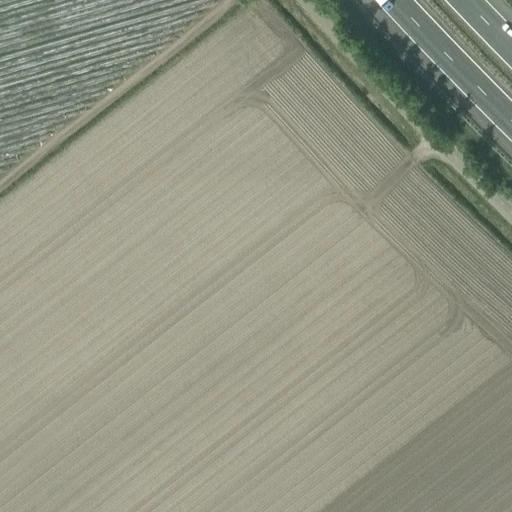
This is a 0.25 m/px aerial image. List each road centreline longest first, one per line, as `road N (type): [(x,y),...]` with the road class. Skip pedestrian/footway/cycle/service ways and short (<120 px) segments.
road 1 (unclassified): [(511,216),(304,0)]
road 2 (motorway): [(395,0),(511,122)]
